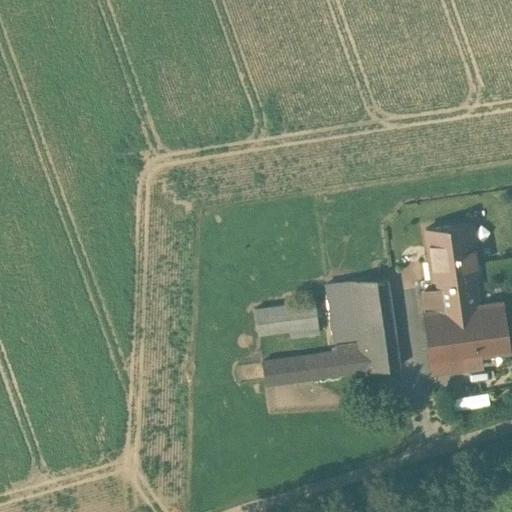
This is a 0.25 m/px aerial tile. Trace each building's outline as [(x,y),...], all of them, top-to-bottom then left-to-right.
[(470,222),(425,228),(432,277),(436,277),(437,289),(475,284),(473,272),(477,271),(470,222)] [(385,275),(326,284),(334,340),(358,337),(358,342),(335,345),(335,350),(261,361),(264,383),(361,369),(362,370),(398,365),(385,275)] [(425,311),(478,303),(475,284),(437,289),(423,292),(425,311)] [(425,311),(422,311),(429,361),(461,356),(463,368),(481,366),(479,354),(510,350),(502,300),(478,303),(425,311)] [(314,301),(254,308),(257,333),(318,325),(314,301)] [(430,373),(463,368),(461,356),(429,361),(430,373)]
